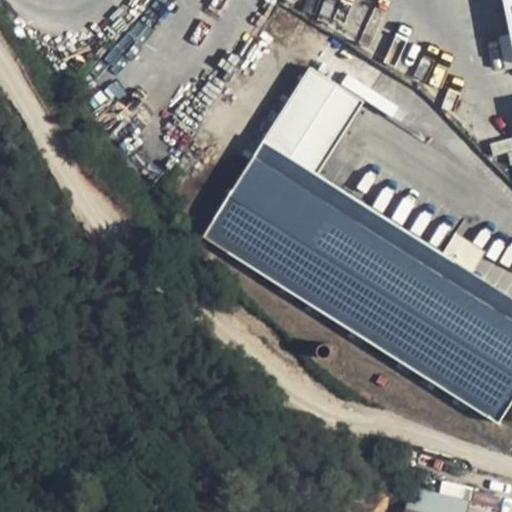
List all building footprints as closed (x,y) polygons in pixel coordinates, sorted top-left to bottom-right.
[(498,39),(503,64),(511,62),(511,58),(507,37),(498,39)] [(363,101),(310,67),(203,236),(498,423),(511,400),(511,296),(317,173),(363,101)] [(187,174),(177,167),(170,178),(180,185),(187,174)] [(331,348),(328,344),(327,344),(324,343),(321,344),(318,347),(317,350),(317,353),(320,357),(323,358),(326,358),(329,357),(331,354),(332,351),(331,348)] [(376,381),(383,386),(388,380),(381,375),(376,381)] [(468,511),(471,500),(410,486),(403,511),(468,511)]
